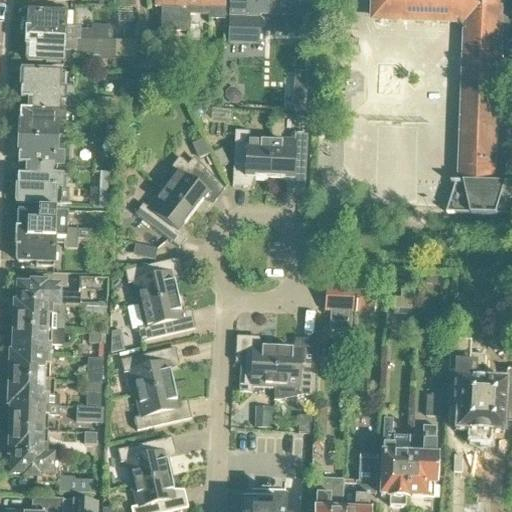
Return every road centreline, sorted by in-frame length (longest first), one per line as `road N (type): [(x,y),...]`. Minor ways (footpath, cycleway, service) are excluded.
road 1 (residential): [(231,297),(277,301),(299,278),(301,246),(283,221),(252,213),(223,227),(210,256),(219,286)]
road 2 (residential): [(217,464),(231,297)]
